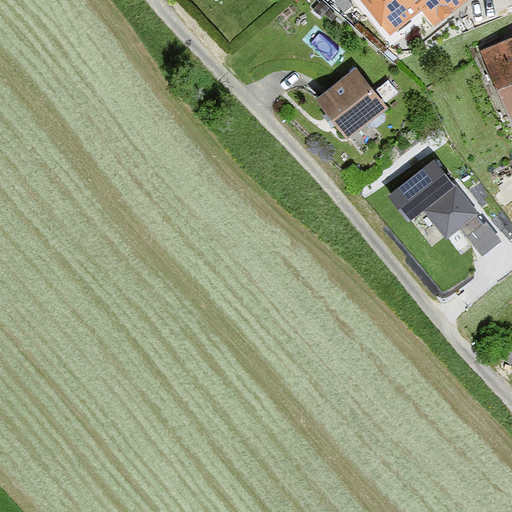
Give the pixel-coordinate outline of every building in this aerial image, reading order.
[(360,0),(388,35),(424,6),(419,0),(360,0)] [(419,0),(424,6),(438,23),(466,0),(419,0)] [(511,105),(511,32),(487,43),(511,105)] [(322,96),(355,136),(394,104),(362,64),(322,96)] [(435,159),(387,196),(408,223),(424,210),(446,239),(478,214),(435,159)] [(490,218),(468,226),(477,249),(499,241),(490,218)]
